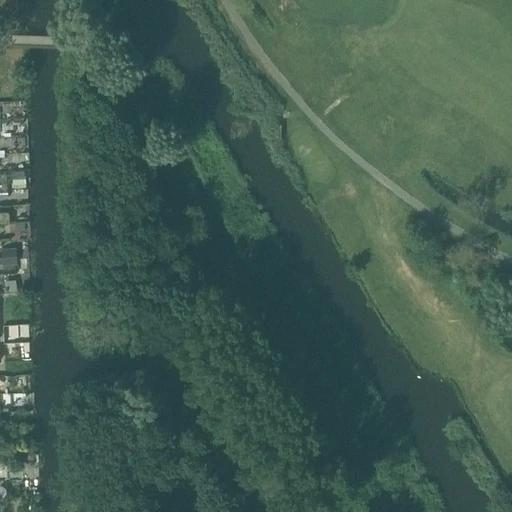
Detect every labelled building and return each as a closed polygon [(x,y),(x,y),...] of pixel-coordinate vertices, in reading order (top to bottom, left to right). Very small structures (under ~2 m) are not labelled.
[(23,171),(11,172),(11,180),(23,179),(23,171)] [(8,189),(0,189),(0,198),(8,198),(8,189)] [(0,222),(10,222),(10,215),(9,214),(9,213),(8,213),(7,212),(6,212),(0,212),(0,222)] [(15,223),(15,231),(25,231),(25,223),(15,223)] [(17,249),(1,249),(2,258),(17,257),(17,249)] [(17,257),(2,258),(2,267),(17,266),(17,257)]
